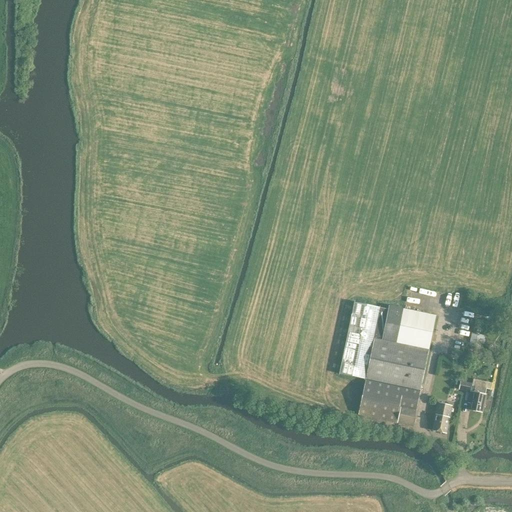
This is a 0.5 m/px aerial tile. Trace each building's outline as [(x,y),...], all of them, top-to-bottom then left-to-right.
[(388,309),(354,302),(339,374),(365,379),(358,415),(413,426),(436,316),(388,306),(388,309)] [(472,334),(469,345),(480,347),(481,344),(483,344),(484,340),(482,339),(483,336),(472,334)] [(486,351),(486,354),(489,354),(487,362),(493,363),(495,353),(486,351)] [(460,381),(458,389),(470,392),(468,403),(471,403),(469,410),(481,413),(486,389),(471,386),(472,384),(460,381)] [(438,403),(432,430),(446,433),(451,406),(438,403)]
